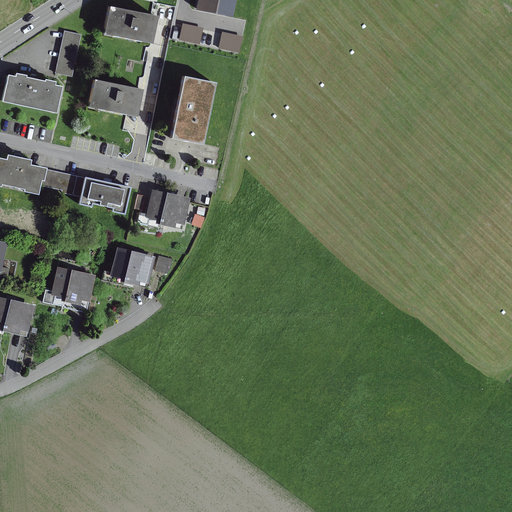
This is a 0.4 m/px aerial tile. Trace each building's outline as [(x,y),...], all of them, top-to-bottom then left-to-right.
[(231,0),(194,0),(192,8),(228,16),(231,0)] [(155,16),(108,8),(103,36),(145,44),(150,44),(155,16)] [(180,36),(200,41),(204,25),(184,20),(180,36)] [(219,45),(240,49),(244,33),(223,28),(219,45)] [(80,35),(63,31),(59,53),(55,73),(72,76),(80,35)] [(12,76),(5,75),(0,98),(0,102),(54,114),(59,87),(52,85),(53,82),(42,80),(42,82),(23,78),(24,76),(13,73),(12,76)] [(212,83),(181,77),(169,139),(199,145),(212,83)] [(136,88),(94,80),(89,108),(125,115),(135,117),(140,89),(136,88)] [(4,160),(0,158),(0,184),(21,190),(21,192),(35,195),(39,180),(41,181),(44,169),(27,165),(28,161),(5,156),(4,160)] [(72,196),(76,176),(44,169),(41,181),(39,180),(37,185),(61,191),(61,193),(72,196)] [(79,197),(83,177),(76,176),(72,196),(79,197)] [(129,187),(83,177),(79,197),(77,205),(90,207),(91,204),(111,209),(110,212),(123,215),(129,187)] [(189,199),(151,190),(145,217),(158,220),(157,224),(173,228),(175,223),(183,225),(189,199)] [(205,208),(198,207),(196,214),(204,215),(205,208)] [(204,218),(194,214),(191,225),(201,228),(204,218)] [(154,257),(116,248),(109,276),(119,279),(118,282),(137,287),(138,282),(148,284),(154,257)] [(158,256),(155,270),(167,274),(170,269),(172,260),(158,256)] [(95,275),(56,267),(51,295),(64,297),(63,302),(79,305),(80,301),(89,303),(95,275)] [(119,279),(109,276),(103,275),(102,281),(118,285),(118,282),(119,279)] [(64,297),(51,295),(44,293),(42,302),(62,306),(63,302),(64,297)] [(33,306),(0,297),(0,326),(2,327),(1,331),(16,335),(17,330),(20,331),(27,332),(33,306)]
